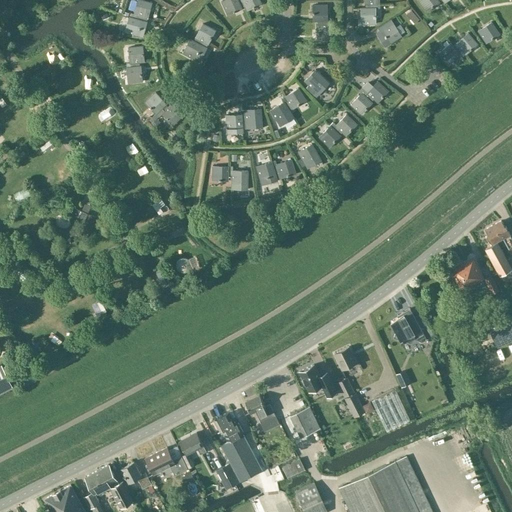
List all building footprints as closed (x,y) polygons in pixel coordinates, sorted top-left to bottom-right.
[(137,19),(138,16),(143,17),(148,18),(152,3),(141,0),(137,0),(133,14),(134,14),(133,18),(137,19)] [(241,7),(245,6),(243,2),(239,3),(237,0),(224,0),(221,1),(228,15),(242,9),(241,7)] [(243,2),(245,6),(247,11),(261,4),(259,0),(237,0),(239,3),(243,2)] [(438,1),(439,0),(418,0),(427,12),(439,2),(438,1)] [(365,8),(361,8),(361,24),(376,23),(376,8),(380,8),(380,4),(374,4),(374,6),(365,6),(365,8)] [(312,21),(317,21),(322,21),(322,25),(326,24),(326,20),(327,20),(327,5),(312,5),(312,21)] [(137,19),(133,18),(129,17),(124,32),(143,37),(147,22),(142,20),(143,17),(138,16),(137,19)] [(332,24),(326,24),(322,25),(322,21),(317,21),(317,25),(316,25),(317,40),(332,40),(332,24)] [(380,31),(389,44),(401,36),(393,22),(380,31)] [(486,43),(499,34),(491,22),(478,30),(486,43)] [(199,40),(203,42),(208,44),(216,31),(202,24),(195,37),(195,38),(194,41),(198,43),(199,40)] [(459,47),(462,50),(466,54),(477,44),(468,33),(456,43),(456,44),(453,46),(456,50),(459,47)] [(202,45),(203,42),(199,40),(198,43),(194,41),(189,39),(182,53),(199,62),(207,48),(202,45)] [(459,53),(462,50),(459,47),(456,50),(453,46),(450,43),(438,53),(448,64),(460,54),(459,53)] [(130,63),(131,67),(135,66),(135,62),(139,62),(145,61),(143,46),(128,47),(130,63)] [(140,66),(139,62),(135,62),(135,66),(131,67),(126,67),(128,83),(143,81),(141,66),(140,66)] [(329,83),(326,80),(315,69),(304,81),(319,94),(329,83)] [(368,82),(360,92),(361,93),(364,96),(368,99),(370,96),(374,99),(378,103),(378,102),(377,101),(381,97),(382,97),(383,96),(387,91),(388,92),(388,91),(377,81),(377,82),(373,87),(368,83),(368,82)] [(21,86),(17,89),(21,95),(25,93),(21,86)] [(286,107),(289,110),(292,108),(293,109),(306,101),(298,88),(285,96),(288,101),(290,105),(286,107)] [(165,110),(168,107),(165,105),(166,103),(156,92),(145,103),(156,114),(159,111),(162,108),(165,110)] [(371,102),(374,99),(370,96),(368,99),(364,96),(361,93),(350,104),(362,114),(372,103),(371,102)] [(293,118),(289,110),(286,107),(290,105),(288,101),(284,103),(283,102),(270,110),(280,126),(293,118)] [(162,108),(156,114),(158,117),(161,114),(172,125),(183,114),(172,103),(168,107),(165,110),(162,108)] [(244,124),(242,124),(242,128),(246,127),(246,124),(262,123),(260,108),(245,109),(245,110),(243,110),(244,119),(244,124)] [(241,114),(226,115),(227,130),(227,134),(243,132),(242,129),(242,128),(242,124),(244,124),(244,119),(243,110),(241,110),(241,114)] [(336,126),(333,129),(336,132),(339,129),(342,132),(346,136),(357,124),(346,114),(335,125),(336,126)] [(340,135),(342,132),(339,129),(336,132),(333,129),(330,126),(319,137),(330,147),(341,136),(340,135)] [(298,151),(302,158),(298,160),(302,167),(305,165),(308,168),(321,161),(311,144),(298,151)] [(276,164),(274,165),(279,179),(295,174),(291,159),(276,164)] [(271,161),(256,166),(262,184),(270,181),(269,179),(276,177),(276,180),(279,179),(274,165),(273,166),(271,161)] [(228,179),(232,180),(232,175),(228,175),(228,170),(228,166),(213,165),(212,181),(228,181),(228,179)] [(232,175),(232,180),(232,185),(247,185),(247,170),(232,170),(232,171),(228,170),(228,175),(232,175)] [(95,217),(72,207),(70,214),(92,224),(95,217)] [(493,244),(485,249),(495,267),(507,260),(496,240),(510,233),(505,225),(504,226),(501,221),(486,229),(489,234),(488,235),(492,243),(492,242),(493,244)] [(461,289),(483,278),(472,255),(450,266),(461,289)] [(490,275),(484,278),(488,285),(494,282),(490,275)] [(400,339),(401,341),(404,340),(409,342),(411,337),(414,335),(417,340),(422,341),(426,339),(410,308),(402,312),(403,314),(390,321),(395,330),(393,337),(400,339)] [(511,313),(487,325),(497,347),(511,340),(511,313)] [(342,369),(357,362),(349,347),(334,354),(342,369)] [(3,365),(0,365),(0,392),(13,387),(3,365)] [(314,365),(299,371),(309,391),(322,385),(325,391),(324,391),(327,397),(336,393),(326,373),(319,377),(314,365)] [(396,374),(402,387),(411,383),(405,370),(396,374)] [(344,397),(354,392),(347,378),(337,383),(344,397)] [(372,401),(387,431),(410,420),(395,390),(372,401)] [(354,417),(365,411),(356,393),(345,399),(354,417)] [(261,422),(275,415),(270,404),(265,406),(259,394),(245,401),(251,413),(255,411),(261,422)] [(300,437),(320,428),(310,406),(290,415),(300,437)] [(223,430),(229,441),(243,434),(237,422),(234,424),(228,413),(214,420),(220,431),(223,430)] [(275,415),(261,422),(265,431),(279,424),(275,415)] [(200,454),(206,451),(203,444),(197,432),(180,441),(186,453),(197,447),(200,454)] [(230,462),(240,481),(262,469),(243,434),(229,441),(221,445),(230,462)] [(305,446),(308,462),(317,460),(316,455),(327,453),(325,441),(313,443),(313,445),(305,446)] [(174,475),(188,468),(181,455),(173,459),(167,447),(145,458),(153,475),(170,466),(174,475)] [(287,478),(305,469),(300,459),(282,467),(287,478)] [(143,488),(151,484),(145,472),(141,475),(134,461),(121,468),(129,482),(137,477),(143,488)] [(395,461),(339,488),(350,511),(419,511),(412,496),(422,492),(410,465),(400,470),(395,461)] [(235,483),(240,481),(235,472),(230,462),(225,465),(216,470),(226,488),(235,484),(235,483)] [(93,492),(84,497),(90,508),(99,503),(94,493),(109,486),(121,508),(134,501),(123,481),(118,483),(108,464),(85,477),(93,492)] [(314,482),(295,491),(305,511),(325,511),(327,511),(314,482)] [(85,511),(70,485),(44,499),(51,511),(85,511)]
